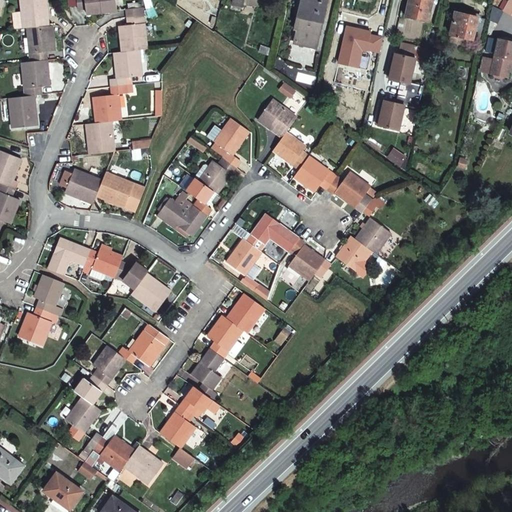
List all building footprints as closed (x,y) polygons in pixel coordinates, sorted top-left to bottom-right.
[(20,0),(23,28),(27,28),(48,25),(45,0),(20,0)] [(101,12),(100,0),(76,0),(77,9),(85,8),(86,14),(101,12)] [(115,0),(100,0),(101,12),(117,10),(115,0)] [(244,0),(243,0),(231,0),(231,5),(242,8),(244,0)] [(319,35),(327,0),(303,0),(296,30),(319,35)] [(431,0),(408,0),(405,15),(428,21),(432,5),(435,6),(436,4),(437,1),(436,0),(432,0),(433,0),(431,0)] [(511,0),(506,0),(501,10),(511,16),(511,0)] [(143,16),(142,7),(127,9),(128,17),(143,16)] [(485,20),(455,12),(450,34),(480,41),(485,20)] [(143,16),(128,17),(129,25),(120,26),(122,51),(139,50),(147,49),(143,16)] [(27,28),(30,61),(47,60),(46,52),(55,51),(53,25),(48,25),(27,28)] [(345,29),(337,63),(357,68),(361,51),(378,53),(381,39),(345,29)] [(510,59),(511,59),(511,41),(497,38),(489,74),(493,74),(494,77),(501,79),(504,77),(506,77),(509,66),(510,59)] [(268,49),(259,46),(258,51),(267,54),(268,49)] [(141,76),(139,50),(122,51),(115,52),(117,78),(111,79),(112,87),(132,85),(131,77),(141,76)] [(400,132),(405,107),(419,110),(424,86),(411,83),(416,60),(395,55),(390,80),(406,84),(402,106),(385,102),(379,127),(400,132)] [(30,61),(21,62),(25,97),(34,96),(41,95),(40,87),(49,86),(47,60),(30,61)] [(133,92),(132,85),(112,87),(112,95),(94,97),(97,123),(111,121),(121,120),(119,94),(133,92)] [(25,97),(10,98),(13,128),(37,125),(34,96),(25,97)] [(286,132),(297,118),(272,100),(257,120),(282,138),(286,132)] [(233,154),(250,131),(233,118),(225,129),(216,141),(229,151),(224,158),(237,167),(242,161),(233,154)] [(87,124),(90,154),(114,152),(115,151),(111,121),(97,123),(87,124)] [(208,135),(216,141),(225,129),(217,123),(208,135)] [(306,146),(286,132),(282,138),(273,150),(299,169),(309,156),(303,151),(306,146)] [(193,137),(189,141),(204,151),(207,147),(193,137)] [(0,183),(9,187),(14,189),(17,182),(13,180),(21,159),(0,150),(0,183)] [(336,176),(309,156),(299,169),(293,176),(315,191),(320,185),(327,189),(336,176)] [(214,191),(217,193),(237,167),(224,158),(220,164),(215,161),(211,166),(207,163),(204,165),(194,177),(197,178),(214,191)] [(465,160),(458,159),(456,167),(463,168),(465,160)] [(94,203),(97,195),(103,180),(75,169),(73,173),(66,170),(60,184),(67,187),(66,191),(94,203)] [(97,195),(135,211),(144,188),(106,172),(103,180),(97,195)] [(343,181),(336,176),(327,189),(333,194),(334,192),(355,207),(365,194),(370,187),(349,172),(343,181)] [(195,206),(207,215),(212,209),(208,205),(205,203),(214,191),(197,178),(196,180),(187,174),(179,185),(199,200),(195,206)] [(0,219),(2,220),(10,224),(19,199),(11,196),(14,189),(9,187),(0,183),(0,219)] [(208,205),(217,193),(214,191),(205,203),(208,205)] [(192,236),(207,215),(195,206),(186,199),(188,198),(182,193),(175,202),(171,198),(160,213),(186,232),(192,236)] [(377,203),(372,199),(365,194),(355,207),(361,212),(362,211),(368,215),(377,203)] [(382,201),(377,197),(372,199),(377,203),(379,205),(382,201)] [(182,236),(186,232),(160,213),(157,218),(182,236)] [(270,237),(289,251),(298,239),(266,215),(252,235),(264,244),(270,237)] [(372,251),(376,253),(391,232),(372,218),(357,239),(372,251)] [(264,244),(252,235),(247,242),(244,239),(227,262),(244,274),(261,252),(259,251),(264,244)] [(372,251),(357,239),(352,236),(337,257),(357,272),(372,251)] [(61,239),(48,269),(64,274),(70,259),(85,265),(91,250),(61,239)] [(289,265),(309,280),(314,273),(324,260),(304,245),(305,243),(298,239),(289,251),(296,256),(289,265)] [(115,276),(121,262),(123,256),(111,252),(101,248),(98,253),(91,250),(85,265),(82,272),(90,275),(93,268),(107,273),(115,276)] [(324,260),(314,273),(321,278),(331,265),(324,260)] [(146,273),(147,271),(135,262),(132,266),(121,262),(115,276),(122,279),(134,288),(146,273)] [(107,273),(93,268),(90,275),(89,276),(102,281),(104,280),(107,273)] [(134,288),(131,293),(155,311),(170,292),(146,273),(134,288)] [(64,283),(44,275),(39,287),(36,293),(34,298),(38,300),(35,307),(56,315),(59,308),(54,305),(64,283)] [(227,318),(243,330),(248,333),(265,309),(245,294),(227,318)] [(56,315),(35,307),(32,314),(28,312),(19,337),(41,346),(51,322),(53,323),(56,315)] [(211,349),(223,357),(243,330),(227,318),(223,315),(208,337),(215,342),(211,349)] [(168,339),(153,329),(148,325),(129,351),(123,347),(119,354),(126,359),(132,364),(137,357),(148,366),(168,339)] [(282,328),(277,335),(283,340),(289,332),(282,328)] [(283,340),(277,335),(274,340),(280,345),(283,340)] [(126,359),(119,354),(109,346),(94,366),(98,369),(94,375),(107,384),(126,359)] [(199,390),(211,399),(216,393),(212,389),(221,377),(213,370),(223,357),(211,349),(192,375),(203,384),(199,390)] [(75,391),(84,397),(92,403),(107,384),(94,375),(89,381),(85,378),(75,391)] [(180,406),(192,415),(197,408),(202,411),(206,406),(211,399),(199,390),(195,387),(180,406)] [(84,432),(101,410),(92,403),(84,397),(66,420),(84,432)] [(220,405),(211,399),(206,406),(214,412),(220,405)] [(160,433),(180,447),(196,426),(188,420),(192,415),(180,406),(160,433)] [(197,418),(202,411),(197,408),(192,415),(197,418)] [(87,446),(93,451),(103,438),(96,433),(87,446)] [(93,451),(120,471),(123,466),(135,451),(114,435),(108,442),(103,438),(93,451)] [(135,451),(123,466),(148,484),(163,464),(138,446),(135,451)] [(23,466),(0,447),(0,475),(2,477),(3,476),(12,482),(23,466)] [(195,458),(180,447),(172,458),(187,469),(195,458)] [(97,470),(85,461),(79,469),(91,478),(97,470)] [(83,492),(57,473),(44,491),(70,509),(83,492)] [(135,511),(114,496),(102,511),(135,511)]
